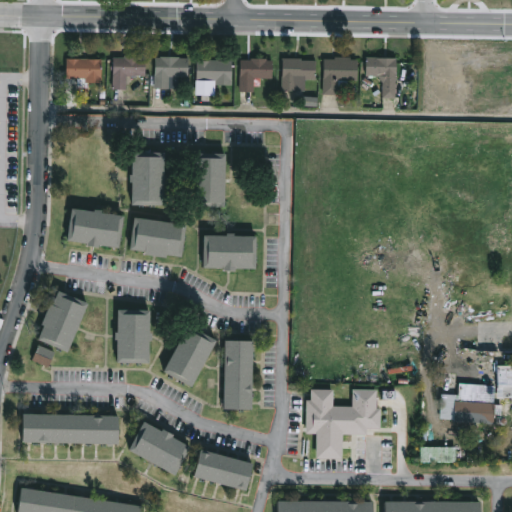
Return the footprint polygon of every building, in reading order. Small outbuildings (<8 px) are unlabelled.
[(146,56),(146,74),(127,73),(127,89),(112,88),(113,68),(111,68),(111,64),(113,64),(113,56),(124,56),(124,53),(128,53),(128,56),(146,56)] [(179,55),(179,57),(189,57),(189,75),(180,74),(179,87),(155,87),(156,56),(179,55)] [(380,74),(365,73),(366,55),(396,56),(395,92),(383,91),(383,78),(379,78),(380,74)] [(102,57),(101,81),(87,81),(87,86),(77,86),(78,75),(66,75),(66,56),(102,57)] [(316,59),(316,77),(304,77),(304,89),(281,89),(282,56),(302,56),(301,59),(316,59)] [(351,56),(351,59),(358,59),(358,79),(348,79),(348,85),(338,85),(338,93),(323,93),(324,58),(335,58),(335,56),(351,56)] [(267,57),(267,59),(274,59),(273,76),(255,76),(254,90),(240,89),(241,58),(251,59),(251,57),(267,57)] [(218,59),(232,60),(232,83),(215,83),(215,80),(197,79),(197,59),(218,59)] [(166,172),(166,181),(164,181),(164,204),(132,203),(132,180),(129,180),(129,172),(132,172),(132,149),(165,150),(165,172),(166,172)] [(226,151),(224,206),(195,205),(196,189),(192,189),(193,172),(198,172),(199,151),(226,151)] [(71,206),(94,209),(94,207),(101,208),(101,210),(124,214),(118,246),(99,243),(98,246),(86,244),(87,241),(65,237),(71,206)] [(187,223),(183,256),(167,254),(167,256),(144,252),(144,249),(129,247),(134,215),(187,223)] [(257,234),(256,266),(235,266),(235,270),(223,270),(223,266),(203,266),(204,233),(227,233),(227,231),(234,231),(234,233),(257,234)] [(88,301),(67,351),(37,338),(43,324),(40,323),(49,302),(52,303),(58,289),(88,301)] [(150,308),(149,330),(153,331),(153,339),(149,339),(149,362),(117,361),(117,338),(115,338),(115,330),(117,330),(117,308),(150,308)] [(202,363),(190,385),(163,370),(189,324),(216,339),(202,363)] [(252,389),(251,408),(224,408),(224,404),(220,404),(220,398),(224,398),(225,339),(253,339),(252,389)] [(49,367),(55,354),(41,347),(34,360),(49,367)] [(511,363),(511,397),(497,398),(497,364),(511,363)] [(496,384),(495,403),(502,404),(502,414),(495,413),(495,423),(470,421),(470,426),(454,425),(455,419),(453,419),(453,418),(440,417),(440,414),(436,413),(437,404),(441,404),(442,392),(457,393),(457,395),(458,395),(459,382),(496,384)] [(382,389),(381,420),(355,419),(355,440),(324,439),(325,420),(308,419),(309,401),(306,401),(307,391),(309,391),(309,387),(382,389)] [(118,415),(117,442),(21,440),(22,412),(118,415)] [(143,420),(161,430),(163,427),(174,434),(173,436),(189,445),(173,473),(128,448),(143,420)] [(456,462),(421,462),(421,446),(456,446),(456,462)] [(253,462),(246,490),(193,475),(200,448),(253,462)] [(142,511),(17,511),(21,486),(144,505),(142,511)] [(278,511),(278,500),(373,500),(373,511),(278,511)] [(385,511),(385,500),(482,501),(482,511),(385,511)]
